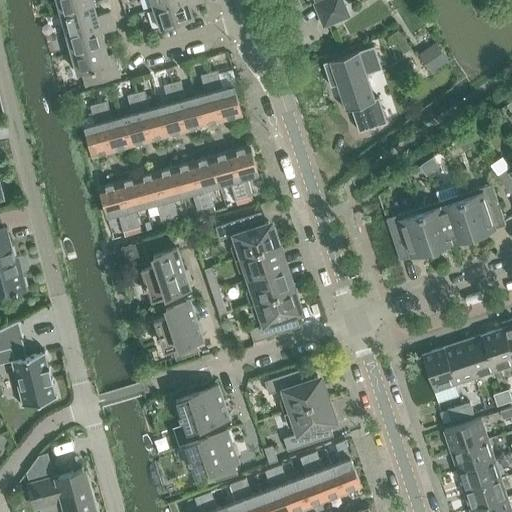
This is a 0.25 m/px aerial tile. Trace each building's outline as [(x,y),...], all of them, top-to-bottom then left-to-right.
[(57,0),(61,13),(94,4),(93,0),(57,0)] [(202,0),(176,0),(154,7),(161,27),(161,28),(194,17),(194,16),(190,5),(203,1),(202,0)] [(315,0),(317,3),(316,3),(325,25),(350,15),(343,0),(315,0)] [(97,14),(94,4),(61,13),(67,32),(100,23),(113,20),(111,11),(97,14)] [(116,28),(113,20),(100,23),(67,32),(72,52),(105,43),(102,32),(116,28)] [(398,29),(387,37),(389,45),(398,43),(404,52),(411,47),(398,29)] [(108,54),(105,43),(72,52),(78,72),(83,71),(87,85),(120,75),(114,52),(108,54)] [(374,44),(323,61),(331,85),(337,83),(345,109),(351,107),(359,130),(387,121),(379,96),(375,97),(367,72),(382,67),(374,44)] [(431,72),(448,60),(438,46),(421,58),(431,72)] [(219,70),(210,72),(215,90),(217,98),(223,119),(243,114),(237,93),(234,84),(224,87),(219,70)] [(207,92),(197,95),(199,103),(205,124),(223,119),(217,98),(215,90),(210,72),(202,75),(207,92)] [(181,80),(173,83),(178,100),(180,108),(186,129),(205,124),(199,103),(197,95),(186,98),(181,80)] [(170,102),(160,105),(162,113),(168,134),(186,129),(180,108),(178,100),(173,83),(165,85),(170,102)] [(145,90),(137,93),(141,110),(144,118),(150,140),(168,134),(162,113),(160,105),(150,108),(145,90)] [(133,112),(123,115),(125,123),(131,145),(150,140),(144,118),(141,110),(137,93),(128,95),(133,112)] [(108,100),(100,103),(105,120),(107,128),(113,150),(131,145),(125,123),(123,115),(113,118),(108,100)] [(93,155),(113,150),(107,128),(105,120),(100,103),(91,105),(96,122),(85,126),(87,134),(93,155)] [(474,127),(467,131),(474,141),(481,137),(474,127)] [(463,150),(474,141),(467,131),(456,140),(463,150)] [(252,145),(232,150),(238,173),(240,179),(244,197),(253,194),(248,177),(260,174),(258,167),(252,145)] [(236,199),(244,197),(240,179),(238,173),(232,150),(213,155),(219,178),(221,184),(231,182),(236,199)] [(210,187),(221,184),(219,178),(213,155),(194,161),(200,183),(202,190),(206,207),(215,205),(210,187)] [(432,156),(426,161),(433,171),(439,166),(432,156)] [(511,164),(508,167),(502,157),(491,165),(511,195),(511,164)] [(198,210),(206,207),(202,190),(200,183),(194,161),(176,166),(182,188),(184,195),(193,192),(198,210)] [(426,175),(433,171),(426,161),(419,166),(426,175)] [(174,197),(184,195),(182,188),(176,166),(158,171),(164,193),(165,200),(170,217),(179,215),(174,197)] [(162,220),(170,217),(165,200),(164,193),(158,171),(138,176),(145,198),(146,205),(157,202),(162,220)] [(136,208),(146,205),(145,198),(138,176),(119,181),(126,203),(127,210),(132,228),(141,226),(136,208)] [(124,230),(132,228),(127,210),(126,203),(119,181),(100,186),(106,209),(108,215),(119,212),(124,230)] [(492,183),(459,194),(460,196),(473,235),(475,239),(487,235),(486,234),(485,231),(489,229),(494,228),(506,224),(492,183)] [(462,243),(475,239),(473,235),(460,196),(459,194),(439,201),(440,203),(442,210),(450,233),(453,242),(457,240),(461,239),(462,242),(462,243)] [(448,243),(453,242),(450,233),(442,210),(440,203),(439,201),(418,207),(419,210),(432,248),(434,253),(446,249),(445,247),(444,244),(448,243)] [(418,207),(386,218),(400,259),(411,255),(416,254),(420,252),(421,255),(421,257),(434,253),(432,248),(419,210),(418,207)] [(280,240),(279,238),(275,239),(269,222),(266,223),(262,211),(217,226),(221,238),(234,234),(236,239),(236,241),(232,246),(236,258),(277,244),(281,243),(280,240)] [(199,221),(190,223),(193,232),(202,229),(199,221)] [(13,293),(27,289),(23,273),(18,271),(11,242),(8,243),(5,228),(0,229),(0,295),(9,294),(13,293)] [(127,265),(146,260),(141,241),(122,247),(127,265)] [(249,279),(285,267),(279,250),(282,249),(282,246),(281,243),(277,244),(236,258),(240,271),(246,272),(249,279)] [(164,308),(167,307),(167,306),(171,305),(187,300),(183,289),(191,286),(178,247),(154,255),(157,263),(142,268),(147,282),(148,284),(149,287),(153,299),(160,297),(164,308)] [(212,266),(205,268),(212,287),(218,285),(212,266)] [(295,286),(294,283),(291,284),(285,267),(249,279),(251,287),(247,291),(251,304),(292,290),(296,289),(295,286)] [(300,313),(294,295),(297,294),(297,292),(296,289),(292,290),(251,304),(255,317),(262,318),(264,325),(251,329),(255,341),(300,326),(297,314),(300,313)] [(221,294),(215,296),(221,315),(228,312),(221,294)] [(191,299),(187,300),(171,305),(167,306),(167,307),(170,314),(155,319),(160,334),(160,335),(162,339),(165,350),(173,348),(177,359),(184,357),(200,352),(196,340),(203,338),(191,299)] [(11,359),(11,361),(13,360),(24,404),(22,404),(22,405),(24,405),(38,401),(41,401),(55,397),(57,397),(57,395),(55,396),(51,381),(53,381),(49,366),(48,367),(44,352),(46,352),(45,351),(44,351),(29,355),(27,355),(22,338),(24,337),(19,319),(0,328),(0,350),(11,348),(13,359),(11,359)] [(511,324),(503,327),(511,355),(511,324)] [(511,355),(503,327),(482,334),(494,370),(511,364),(511,355)] [(482,334),(463,340),(475,377),(494,370),(482,334)] [(463,340),(443,347),(455,383),(475,377),(463,340)] [(434,390),(455,383),(443,347),(422,354),(434,390)] [(329,395),(327,392),(324,393),(319,376),(315,377),(311,365),(266,381),(270,393),(283,388),(285,395),(281,400),(285,413),(326,399),(330,398),(329,395)] [(198,426),(201,437),(207,435),(224,430),(220,419),(229,416),(219,384),(193,393),(178,398),(177,398),(182,412),(182,414),(183,416),(188,430),(189,430),(198,426)] [(511,399),(508,389),(501,391),(505,403),(511,400),(511,399)] [(497,406),(505,403),(501,391),(493,394),(497,406)] [(331,400),(330,398),(326,399),(285,413),(289,425),(295,426),(298,433),(285,438),(289,450),(334,435),(330,423),(334,422),(328,404),(331,403),(331,400)] [(470,402),(462,404),(466,416),(474,413),(470,402)] [(462,404),(455,407),(447,410),(451,421),(459,419),(466,416),(462,404)] [(511,408),(511,407),(500,410),(502,418),(511,415),(511,408)] [(444,429),(451,450),(488,438),(481,417),(444,429)] [(228,429),(224,430),(207,435),(201,437),(187,442),(186,443),(191,457),(192,460),(197,474),(198,474),(212,469),(216,480),(222,478),(238,473),(234,461),(238,460),(228,429)] [(494,458),(488,438),(451,450),(458,470),(494,458)] [(343,461),(334,465),(337,473),(344,492),(362,485),(355,466),(352,458),(345,441),(337,444),(343,461)] [(278,460),(273,445),(264,448),(269,463),(278,460)] [(318,451),(309,454),(316,471),(319,480),(326,498),(344,492),(337,473),(334,465),(324,468),(318,451)] [(308,474),(299,478),(302,486),(309,505),(326,498),(319,480),(316,471),(309,454),(301,457),(308,474)] [(44,474),(39,455),(26,472),(28,478),(44,474)] [(500,477),(494,458),(458,470),(464,489),(500,477)] [(283,464),(275,467),(281,485),(285,493),(292,511),(309,505),(302,486),(299,478),(290,481),(283,464)] [(273,488),(263,491),(267,500),(271,511),(291,511),(292,511),(285,493),(281,485),(275,467),(266,471),(273,488)] [(65,498),(68,511),(94,511),(82,468),(66,473),(58,475),(33,482),(33,483),(39,504),(39,505),(39,506),(65,498)] [(507,496),(500,477),(464,489),(470,508),(507,496)] [(247,478),(239,481),(246,498),(249,507),(251,511),(271,511),(267,500),(263,491),(254,495),(247,478)] [(238,501),(228,505),(231,511),(251,511),(249,507),(246,498),(239,481),(231,484),(238,501)] [(33,482),(29,483),(28,483),(29,484),(32,494),(32,495),(35,506),(35,507),(36,506),(39,506),(39,505),(39,504),(33,483),(33,482)] [(212,491),(204,494),(211,511),(210,511),(231,511),(228,505),(218,508),(212,491)] [(210,511),(211,511),(204,494),(196,497),(201,511),(210,511)] [(511,511),(507,496),(470,508),(471,511),(511,511)]
